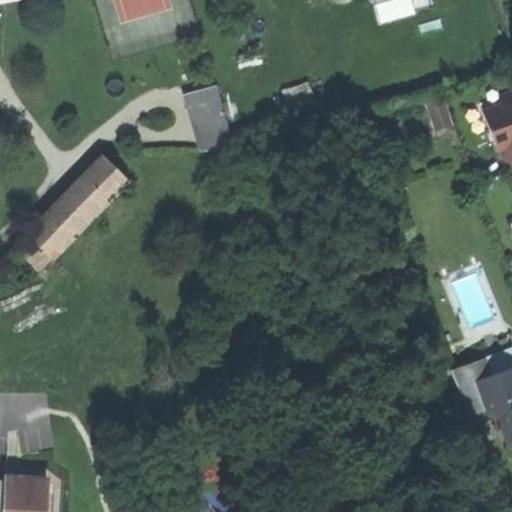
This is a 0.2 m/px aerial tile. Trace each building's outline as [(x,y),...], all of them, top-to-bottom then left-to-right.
[(214,80),(188,88),(206,149),(233,141),(214,80)] [(503,105),(484,112),(497,149),(500,148),(508,171),(511,170),(511,169),(511,91),(499,96),(503,105)] [(431,97),(436,110),(448,106),(443,92),(431,97)] [(70,187),(95,212),(125,181),(100,156),(70,187)] [(52,256),(95,212),(70,187),(26,232),(49,253),(52,256)] [(37,266),(49,253),(26,232),(12,246),(26,259),(28,257),(37,266)] [(490,375),(483,357),(464,363),(473,367),(477,379),(490,375)] [(468,415),(483,410),(473,381),(477,379),(473,367),(464,363),(450,369),(468,415)] [(495,413),(507,446),(511,444),(511,366),(490,375),(477,379),(473,381),(483,410),(486,417),(495,413)] [(142,411),(150,436),(174,427),(166,403),(142,411)] [(5,483),(0,483),(0,511),(45,511),(47,479),(5,477),(5,483)]
